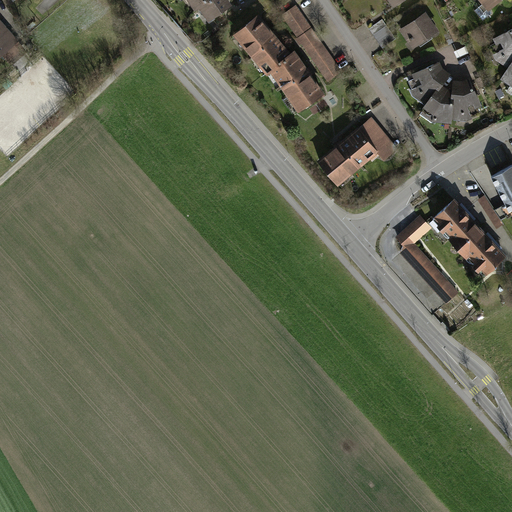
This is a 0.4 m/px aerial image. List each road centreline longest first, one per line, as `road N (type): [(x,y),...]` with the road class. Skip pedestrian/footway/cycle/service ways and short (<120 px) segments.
road 1 (residential): [(347,239),(136,0)]
road 2 (residential): [(323,0),(441,170)]
road 3 (track): [(150,42),(0,177)]
road 4 (residential): [(477,384),(347,239)]
